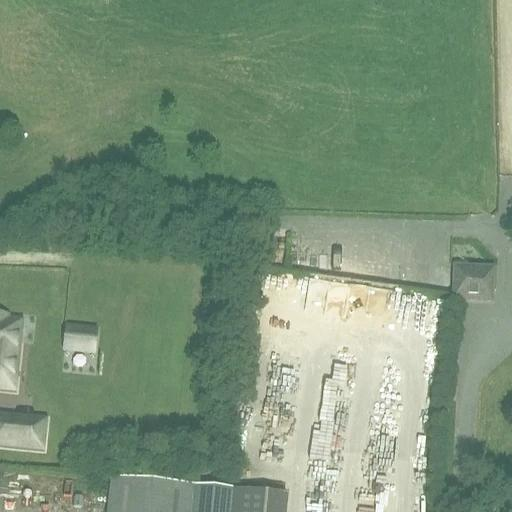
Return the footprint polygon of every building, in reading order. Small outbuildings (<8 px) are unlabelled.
[(492,272),(454,270),(453,302),(491,304),(492,272)] [(312,295),(329,299),(331,288),(315,284),(312,295)] [(280,318),(292,318),(292,287),(280,287),(280,318)] [(373,309),(390,310),(392,294),(374,292),(373,309)] [(0,387),(12,389),(17,343),(19,327),(19,324),(16,323),(5,322),(5,317),(0,316),(0,387)] [(95,332),(67,329),(65,349),(93,352),(95,332)] [(0,417),(0,444),(41,448),(43,422),(15,419),(0,417)] [(0,486),(13,487),(13,476),(0,475),(0,486)] [(229,511),(231,491),(110,479),(107,511),(229,511)] [(231,491),(229,511),(284,511),(286,497),(231,491)]
